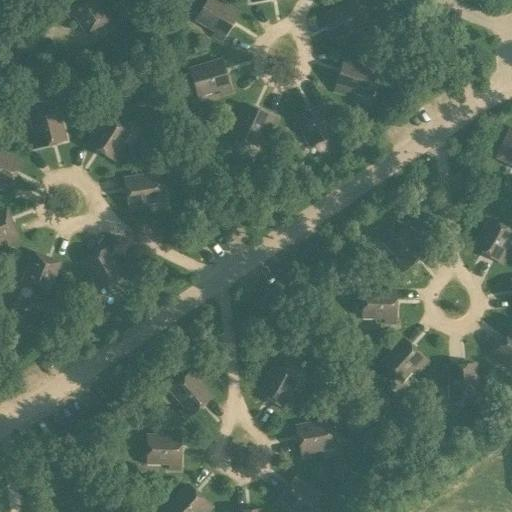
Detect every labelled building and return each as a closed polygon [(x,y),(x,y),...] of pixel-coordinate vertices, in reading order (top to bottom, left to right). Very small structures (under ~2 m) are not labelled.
[(87,33),(109,18),(97,0),(77,0),(64,9),(69,17),(74,14),(87,33)] [(220,40),(237,13),(215,0),(206,0),(195,19),(214,31),(211,35),(220,40)] [(344,35),(364,24),(351,0),(322,16),(338,45),(347,40),(344,35)] [(220,94),(229,91),(220,60),(189,69),(196,95),(218,89),(220,94)] [(366,95),(374,69),(343,60),(333,91),(343,94),(344,89),(366,95)] [(269,127),(273,118),(244,104),(230,134),(255,145),(264,125),(269,127)] [(308,145),(333,133),(319,104),(290,118),(294,127),(299,124),(308,145)] [(33,148),(64,140),(55,108),(29,115),(35,137),(30,139),(33,148)] [(116,150),(128,131),(105,116),(87,144),(115,161),(120,153),(116,150)] [(511,129),(510,128),(496,157),(511,164),(511,129)] [(0,188),(4,191),(19,162),(0,152),(0,188)] [(137,204),(160,200),(156,174),(123,179),(128,211),(138,209),(137,204)] [(7,243),(16,239),(5,209),(0,210),(0,239),(5,238),(7,243)] [(501,252),(511,233),(511,231),(489,218),(473,247),(501,263),(506,255),(501,252)] [(401,272),(426,251),(405,226),(384,243),(399,261),(395,264),(401,272)] [(98,289),(122,276),(106,247),(78,263),(82,271),(87,269),(98,289)] [(46,293),(58,263),(28,251),(24,260),(29,262),(21,283),(46,293)] [(394,323),(394,290),(362,290),(361,317),(384,318),(384,323),(394,323)] [(511,366),(511,332),(510,331),(491,357),(499,363),(502,358),(511,366)] [(419,368),(426,361),(402,339),(380,363),(400,381),(415,365),(419,368)] [(450,399),(477,396),(474,364),(442,366),(443,376),(448,376),(450,399)] [(286,398),(297,378),(274,365),(257,393),(285,409),(290,401),(286,398)] [(186,418),(210,397),(189,372),(169,389),(183,407),(179,410),(186,418)] [(310,451),(332,447),(327,420),(295,426),(301,458),(311,456),(310,451)] [(178,469),(179,436),(146,436),(145,463),(168,463),(168,469),(178,469)] [(296,511),(309,511),(321,497),(295,477),(275,503),(283,509),(286,504),(296,511)] [(200,511),(205,511),(210,507),(187,485),(164,509),(167,511),(198,511),(200,511)]
